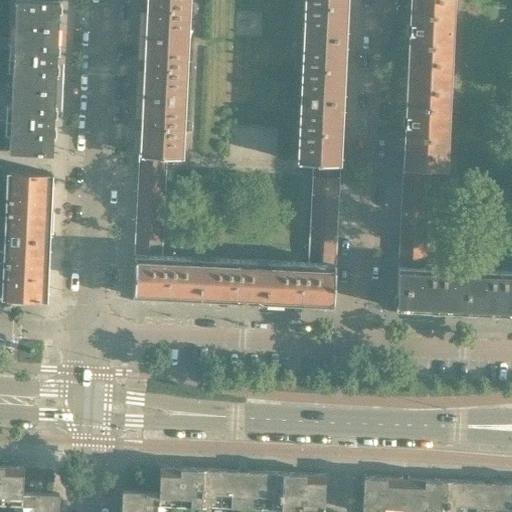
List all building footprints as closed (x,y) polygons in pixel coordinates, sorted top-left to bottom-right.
[(54,26),(55,9),(55,1),(32,0),(15,0),(14,24),(54,26)] [(186,37),(188,3),(188,0),(146,0),(145,35),(186,37)] [(345,36),(346,0),(304,0),(303,35),(345,36)] [(55,64),(56,53),(53,52),(54,26),(14,24),(11,87),(51,89),(52,64),(55,64)] [(184,96),(185,62),(186,37),(145,35),(142,94),(184,96)] [(342,99),(345,36),(303,35),(300,97),(342,99)] [(52,127),(53,119),(53,115),(50,115),(51,89),(11,87),(8,151),(48,153),(49,127),(52,127)] [(181,156),(183,121),(184,96),(142,94),(139,156),(142,156),(142,154),(162,155),(162,157),(165,157),(165,155),(181,156)] [(339,165),(342,99),(300,97),(297,162),(313,163),(313,164),(316,164),(316,163),(336,164),(336,165),(339,165)] [(160,255),(165,168),(165,162),(165,157),(162,157),(162,155),(142,154),(142,156),(139,156),(139,162),(134,254),(160,255)] [(337,193),(338,176),(338,170),(339,165),(336,165),(336,164),(316,163),(316,164),(313,164),(313,169),(311,192),(337,193)] [(43,222),(44,202),(45,188),(50,188),(50,173),(7,171),(4,235),(47,236),(48,222),(43,222)] [(337,207),(337,193),(311,192),(311,206),(337,207)] [(336,221),(337,207),(311,206),(310,220),(336,221)] [(335,235),(336,221),(310,220),(309,234),(335,235)] [(335,249),(335,235),(309,234),(309,248),(335,249)] [(40,287),(41,266),(42,252),(47,252),(47,236),(4,235),(3,252),(2,287),(2,295),(45,297),(45,288),(40,287)] [(334,263),(335,249),(309,248),(308,262),(334,263)] [(199,304),(201,257),(160,255),(134,254),(132,301),(151,302),(151,297),(181,298),(181,303),(199,304)] [(265,307),(267,260),(201,257),(199,304),(217,305),(217,300),(247,301),(247,306),(265,307)] [(332,310),(334,263),(308,262),(267,260),(265,307),(283,308),(283,303),(314,304),(313,309),(332,310)] [(511,271),(398,266),(396,307),(511,311),(511,271)] [(22,492),(22,473),(23,466),(0,465),(0,501),(21,502),(22,492)] [(200,505),(202,468),(159,466),(158,491),(158,503),(200,505)] [(241,507),(243,470),(202,468),(200,505),(241,507)] [(282,509),(284,472),(243,470),(241,507),(282,509)] [(323,511),(324,481),(324,474),(284,472),(282,509),(323,511)] [(402,511),(404,477),(362,476),(360,511),(402,511)] [(444,511),(446,479),(404,477),(402,511),(444,511)] [(485,511),(487,481),(446,479),(444,511),(485,511)] [(511,511),(511,482),(487,481),(485,511),(511,511)] [(157,511),(158,503),(158,491),(121,490),(120,511),(157,511)] [(57,511),(58,493),(22,492),(21,502),(21,503),(20,511),(57,511)]
